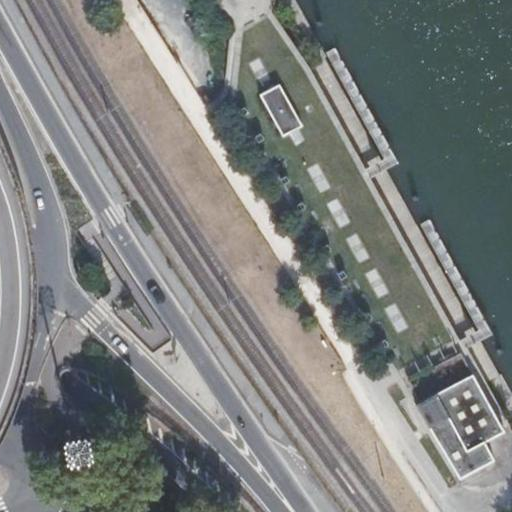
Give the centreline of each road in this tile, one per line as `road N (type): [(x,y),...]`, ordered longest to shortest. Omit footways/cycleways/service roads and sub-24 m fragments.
road 1 (primary): [(304,511),(116,231),(0,28)]
road 2 (residential): [(354,361),(122,0)]
road 3 (primary): [(282,511),(46,266)]
road 4 (primary): [(0,338),(213,511)]
road 5 (primary): [(46,266),(44,219),(0,88)]
